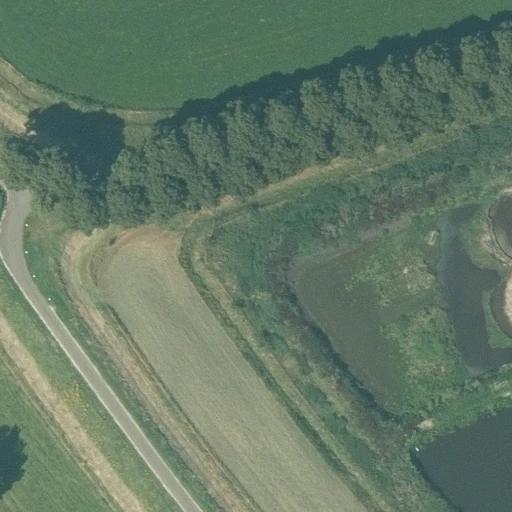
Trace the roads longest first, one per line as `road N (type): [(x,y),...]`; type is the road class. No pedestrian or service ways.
road 1 (unclassified): [(511,69),(130,188),(27,187)]
road 2 (unclassified): [(193,511),(21,276),(11,238),(27,187)]
